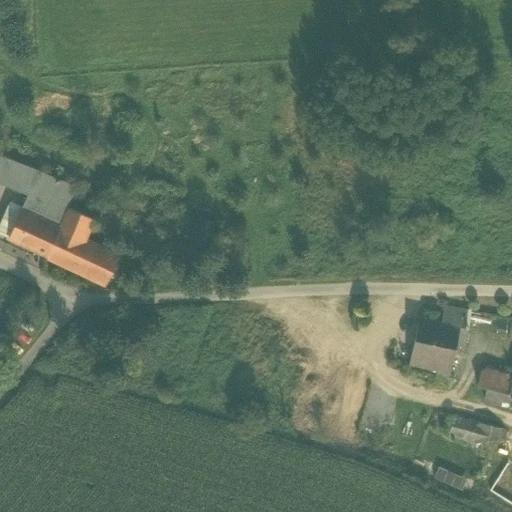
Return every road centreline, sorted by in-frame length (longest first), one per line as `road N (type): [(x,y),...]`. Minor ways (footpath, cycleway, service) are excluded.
road 1 (unclassified): [(79,299),(511,290)]
road 2 (unclassified): [(0,391),(79,299)]
